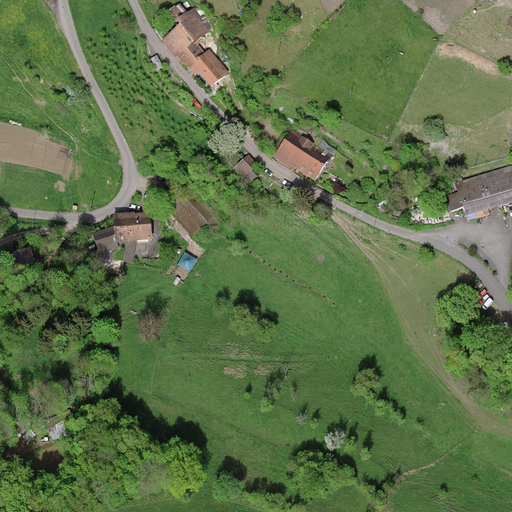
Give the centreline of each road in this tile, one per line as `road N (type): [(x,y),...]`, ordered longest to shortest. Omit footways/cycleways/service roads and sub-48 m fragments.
road 1 (residential): [(511,314),(460,255),(327,199),(272,162),(164,55),(132,0)]
road 2 (residential): [(63,0),(129,165),(127,196),(90,218),(0,208)]
